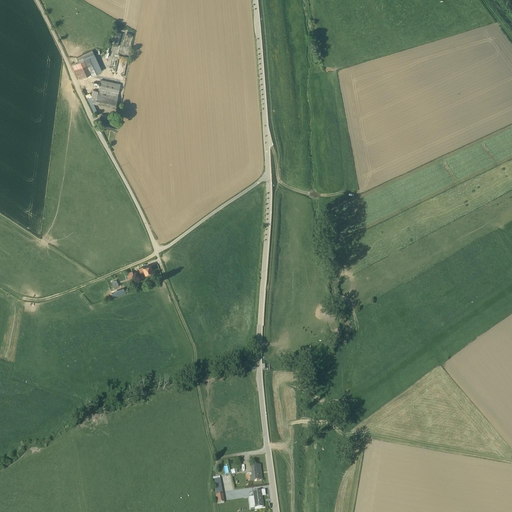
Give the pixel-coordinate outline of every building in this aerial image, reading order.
[(89,74),(101,69),(94,51),(93,51),(92,48),(81,52),(81,53),(83,57),(78,60),(71,63),(78,77),(88,72),(89,74)] [(92,101),(115,106),(120,82),(100,77),(97,89),(92,88),(91,95),(90,93),(91,93),(89,91),(85,92),(94,112),(97,110),(92,101)] [(97,116),(100,124),(114,127),(116,120),(105,118),(106,113),(101,112),(100,117),(97,116)] [(152,269),(150,262),(138,266),(140,273),(152,269)] [(249,464),(245,465),(246,476),(248,476),(250,484),(262,483),(260,467),(250,469),(249,469),(249,464)] [(216,506),(224,505),(222,496),(219,479),(212,480),(213,482),(212,482),(216,506)] [(247,499),(249,511),(254,511),(262,510),(261,499),(262,499),(262,497),(264,497),(263,493),(248,495),(248,499),(247,499)]
